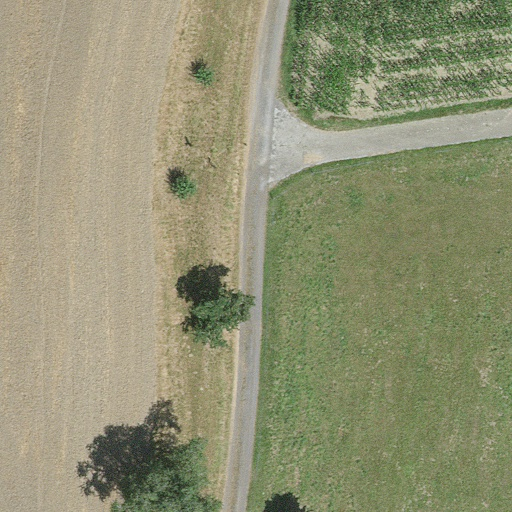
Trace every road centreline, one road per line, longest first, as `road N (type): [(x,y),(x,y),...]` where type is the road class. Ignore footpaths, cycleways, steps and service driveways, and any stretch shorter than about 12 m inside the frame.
road 1 (track): [(232,511),(255,119),(273,0)]
road 2 (track): [(253,151),(511,119)]
